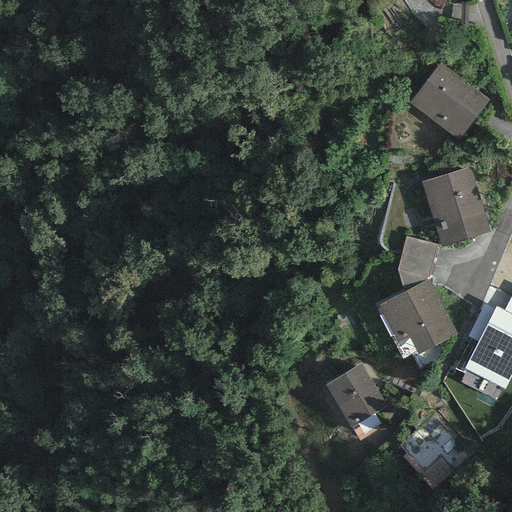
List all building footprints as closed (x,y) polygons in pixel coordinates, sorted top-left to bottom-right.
[(458,141),(489,100),(440,63),(409,103),(458,141)] [(441,248),(490,232),(470,167),(421,182),(441,248)] [(406,236),(397,269),(426,276),(429,277),(437,245),(406,236)] [(426,281),(426,276),(397,269),(404,292),(426,281)] [(418,355),(457,334),(428,280),(426,281),(404,292),(378,306),(397,343),(408,337),(418,355)] [(511,293),(503,311),(511,314),(511,293)] [(478,342),(494,310),(484,304),(467,336),(478,342)] [(511,314),(503,311),(496,307),(494,310),(478,342),(464,368),(504,389),(511,373),(511,314)] [(360,363),(325,385),(351,427),(386,405),(360,363)] [(474,453),(438,412),(399,445),(407,454),(403,457),(431,489),(474,453)]
